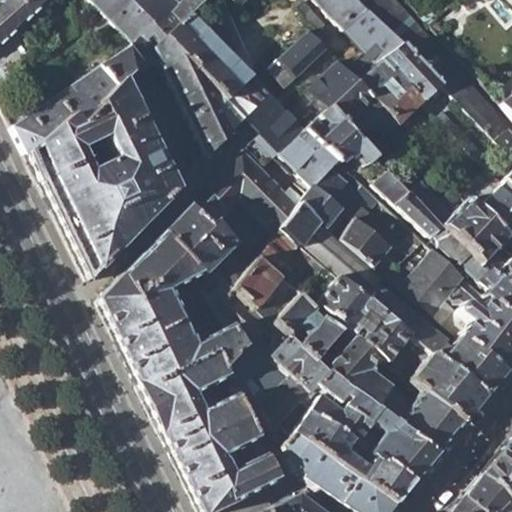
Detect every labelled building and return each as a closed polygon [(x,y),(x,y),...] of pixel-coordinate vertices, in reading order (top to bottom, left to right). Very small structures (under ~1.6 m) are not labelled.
[(0,0),(0,44),(48,0),(82,0),(128,46),(7,129),(21,158),(50,130),(60,139),(125,76),(160,42),(187,16),(203,0),(158,0),(157,1),(155,0),(0,0)] [(203,84),(223,104),(247,79),(191,22),(193,20),(203,11),(218,25),(222,21),(221,14),(208,0),(203,0),(187,16),(160,42),(203,84)] [(309,0),(344,37),(367,16),(351,0),(309,0)] [(437,86),(474,126),(489,112),(390,0),(351,0),(367,16),(393,45),(397,43),(437,86)] [(421,19),(428,26),(436,17),(429,10),(421,19)] [(259,67),(315,120),(324,112),(347,90),(350,86),(376,61),(393,45),(367,16),(344,37),(337,46),(322,30),(317,36),(296,15),(250,57),(259,67)] [(160,42),(125,76),(142,67),(156,66),(203,162),(241,122),(223,104),(203,84),(160,42)] [(417,105),(437,86),(397,43),(393,45),(376,61),(417,105)] [(350,86),(392,128),(417,105),(376,61),(350,86)] [(241,122),(255,137),(275,159),(299,136),(315,120),(259,67),(247,79),(223,104),(241,122)] [(119,86),(125,76),(60,139),(50,130),(21,158),(82,284),(171,194),(119,86)] [(324,112),(355,143),(371,128),(382,138),(392,128),(350,86),(347,90),(324,112)] [(511,93),(497,105),(511,121),(511,93)] [(356,171),(367,182),(381,171),(355,143),(324,112),(315,120),(299,136),(331,165),(333,167),(339,161),(343,164),(350,158),(358,169),(356,171)] [(474,126),(509,162),(511,159),(511,135),(507,129),(501,132),(489,112),(474,126)] [(433,121),(486,176),(493,167),(445,121),(443,123),(437,117),(433,121)] [(325,170),(331,165),(299,136),(275,159),(307,191),(299,199),(294,208),(322,230),(339,211),(328,202),(343,186),(325,170)] [(264,170),(275,159),(255,137),(242,150),(264,170)] [(225,291),(247,264),(236,253),(198,291),(208,309),(211,308),(222,329),(187,348),(163,295),(194,280),(229,248),(210,229),(237,202),(271,234),(275,231),(294,208),(268,183),(237,155),(203,190),(207,195),(205,203),(193,214),(182,212),(93,304),(143,405),(216,369),(251,334),(220,303),(229,295),(225,291)] [(511,170),(498,187),(511,199),(511,170)] [(451,262),(446,269),(511,325),(511,296),(436,231),(436,229),(406,196),(384,174),(367,188),(391,209),(397,206),(401,210),(399,217),(417,232),(419,231),(451,262)] [(299,199),(287,190),(284,192),(271,179),(268,183),(294,208),(299,199)] [(453,190),(473,210),(483,199),(476,193),(472,196),(460,184),(453,190)] [(406,196),(436,229),(448,217),(435,204),(417,185),(406,196)] [(511,247),(511,233),(511,231),(511,199),(498,187),(483,199),(473,210),(504,239),(511,247)] [(453,190),(435,204),(448,217),(436,229),(436,231),(511,296),(511,254),(510,257),(499,245),(504,239),(473,210),(453,190)] [(339,211),(349,220),(335,241),(363,265),(454,339),(498,375),(511,358),(511,325),(446,269),(427,251),(403,279),(393,269),(386,275),(372,263),(384,249),(355,225),(363,215),(347,202),(339,211)] [(331,278),(343,289),(355,274),(363,265),(335,241),(322,230),(294,208),(275,231),(293,247),(307,259),(318,268),(331,278)] [(276,268),(283,260),(293,247),(275,231),(271,234),(251,260),(270,275),(276,268)] [(394,248),(404,256),(417,243),(407,234),(394,248)] [(297,271),(302,266),(307,259),(293,247),(283,260),(297,271)] [(312,274),(318,268),(307,259),(302,266),(312,274)] [(229,295),(249,312),(257,302),(275,280),(270,275),(251,260),(247,264),(225,291),(229,295)] [(306,291),(276,268),(270,275),(275,280),(299,299),(306,291)] [(498,375),(454,339),(440,354),(435,350),(441,344),(370,286),(366,289),(355,274),(343,289),(403,338),(417,350),(478,400),(498,375)] [(343,289),(331,278),(308,306),(350,339),(381,364),(403,338),(343,289)] [(279,337),(283,341),(288,334),(292,331),(304,316),(307,313),(289,299),(274,316),(265,327),(279,337)] [(249,312),(265,327),(274,316),(257,302),(249,312)] [(312,323),(304,316),(292,331),(300,338),(312,323)] [(315,320),(312,323),(300,338),(297,342),(291,348),(322,375),(370,411),(383,396),(381,394),(383,392),(362,374),(371,364),(377,370),(380,368),(385,373),(388,370),(381,364),(350,339),(328,362),(322,358),(317,364),(312,359),(333,335),(315,320)] [(261,347),(251,334),(216,369),(221,380),(228,380),(234,387),(259,364),(261,347)] [(283,341),(291,348),(297,342),(288,334),(283,341)] [(366,427),(380,437),(373,447),(365,457),(369,460),(407,486),(431,457),(370,411),(322,375),(291,348),(283,341),(279,337),(264,357),(273,365),(263,375),(272,382),(282,374),(286,378),(255,406),(266,429),(267,431),(294,407),(303,413),(348,444),(352,447),(360,437),(366,427)] [(478,400),(417,350),(412,357),(420,364),(404,383),(417,393),(458,426),(478,400)] [(143,405),(195,511),(213,511),(271,482),(259,458),(226,476),(220,464),(226,461),(223,454),(251,440),(229,398),(202,412),(198,406),(193,408),(187,397),(221,380),(216,369),(143,405)] [(458,426),(417,393),(408,402),(392,390),(385,398),(383,396),(370,411),(431,457),(458,426)] [(348,444),(303,413),(287,434),(390,508),(407,486),(369,460),(359,472),(338,456),(348,444)] [(289,475),(345,511),(386,511),(390,508),(287,434),(286,434),(275,449),(289,475)] [(360,437),(352,447),(365,457),(373,447),(360,437)] [(511,437),(497,456),(511,468),(511,437)] [(511,468),(497,456),(476,482),(511,511),(511,468)] [(511,511),(476,482),(460,502),(471,511),(511,511)] [(313,511),(294,497),(264,511),(313,511)] [(451,511),(471,511),(460,502),(451,511)]
